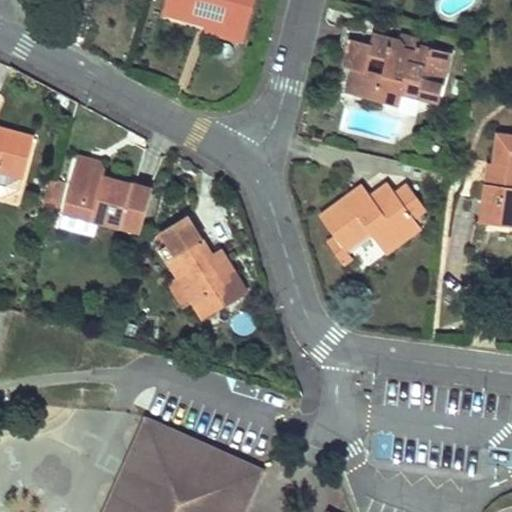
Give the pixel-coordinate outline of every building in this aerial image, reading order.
[(186,17),(187,16),(190,7),(212,13),(211,18),(245,27),(252,0),(170,0),(167,12),(186,17)] [(190,7),(187,16),(210,22),(208,30),(242,38),(245,27),(211,18),(212,13),(190,7)] [(363,70),(352,67),(346,91),(398,104),(401,93),(437,101),(450,53),(417,45),(415,50),(404,48),(403,45),(401,41),(372,34),(370,44),(363,70)] [(347,48),(343,65),(352,67),(363,70),(370,44),(350,39),(347,48)] [(0,170),(24,177),(35,136),(0,127),(0,170)] [(496,177),(486,176),(482,208),(503,211),(501,223),(511,224),(511,136),(498,134),(493,165),(493,167),(497,167),(496,177)] [(79,154),(76,166),(93,171),(102,166),(98,159),(79,154)] [(488,165),(486,176),(496,177),(497,167),(493,167),(493,165),(488,165)] [(93,171),(76,166),(65,210),(141,231),(152,186),(107,174),(102,166),(93,171)] [(354,191),(320,217),(336,237),(345,249),(369,231),(385,251),(419,226),(412,216),(394,192),(387,184),(370,197),(372,201),(366,205),(354,191)] [(405,184),(394,192),(412,216),(424,207),(405,184)] [(361,186),(354,191),(366,205),(372,201),(370,197),(361,186)] [(226,258),(217,263),(211,253),(188,214),(162,230),(176,253),(168,258),(180,277),(184,274),(198,297),(193,299),(204,318),(247,292),(226,258)] [(345,249),(336,237),(328,243),(344,263),(351,257),(345,249)] [(211,253),(217,263),(226,258),(220,248),(211,253)] [(193,299),(198,297),(184,274),(180,277),(168,284),(183,306),(193,299)] [(146,421),(129,458),(141,462),(157,425),(146,421)] [(231,511),(252,467),(230,458),(157,425),(141,462),(129,458),(120,480),(131,485),(118,511),(231,511)] [(244,511),(263,472),(252,467),(231,511),(244,511)] [(120,480),(105,511),(118,511),(131,485),(120,480)]
